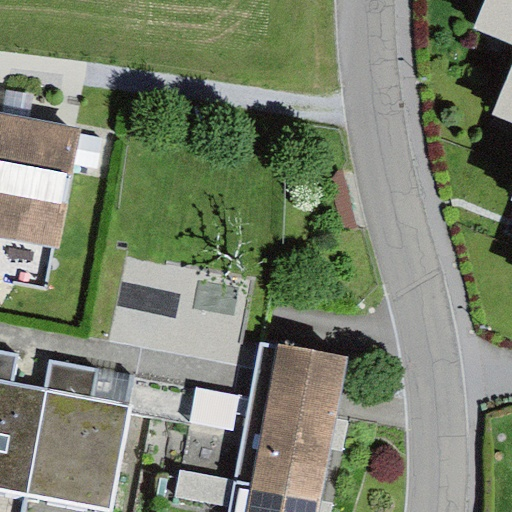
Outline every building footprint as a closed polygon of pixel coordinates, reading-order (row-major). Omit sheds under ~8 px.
[(511,0),(495,0),(481,35),(511,47),(511,87),(499,120),(511,126),(511,0)] [(81,132),(5,118),(0,143),(0,243),(58,254),(81,132)] [(254,487),(321,500),(348,364),(281,351),(254,487)] [(0,354),(0,497),(24,502),(46,395),(12,386),(17,358),(0,354)] [(52,363),(46,395),(24,502),(72,511),(110,511),(131,411),(90,403),(96,371),(52,363)] [(181,474),(177,499),(230,509),(228,511),(318,511),(321,500),(254,487),(181,474)]
